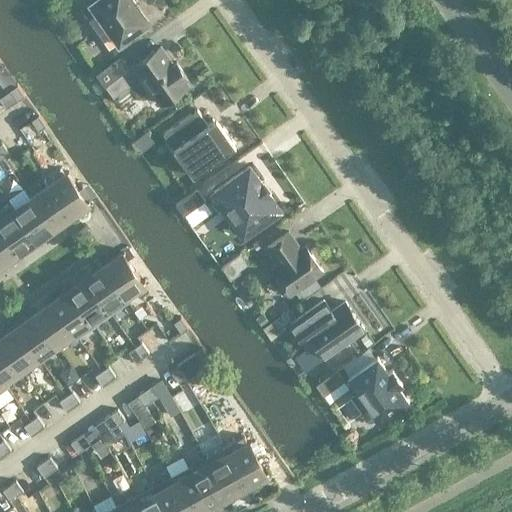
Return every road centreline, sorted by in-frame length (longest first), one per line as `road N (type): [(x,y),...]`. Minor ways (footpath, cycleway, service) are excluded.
road 1 (residential): [(229,0),(511,397)]
road 2 (tertiary): [(301,511),(511,397)]
